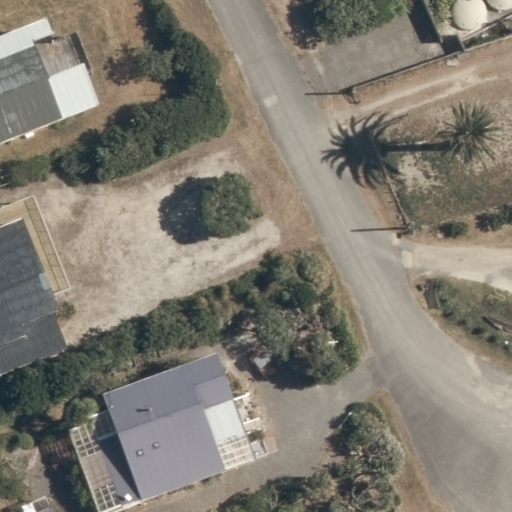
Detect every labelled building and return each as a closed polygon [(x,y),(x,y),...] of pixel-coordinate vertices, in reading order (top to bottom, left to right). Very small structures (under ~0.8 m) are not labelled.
[(481,0),(460,0),(458,2),(455,7),(454,13),(455,18),(457,23),(461,27),(466,30),(471,31),(477,30),(482,27),(486,23),(488,17),(488,12),(487,6),(483,1),(481,0)] [(511,0),(488,0),(491,3),(494,7),(499,10),(505,11),(510,10),(511,9),(511,0)] [(0,151),(97,113),(79,74),(44,87),(31,51),(50,43),(44,26),(0,42),(0,151)] [(69,349),(19,228),(0,235),(0,374),(2,378),(69,349)] [(69,435),(97,511),(117,511),(141,503),(142,507),(256,464),(246,438),(268,431),(254,395),(233,403),(217,357),(102,399),(108,416),(75,426),(77,432),(69,435)]
